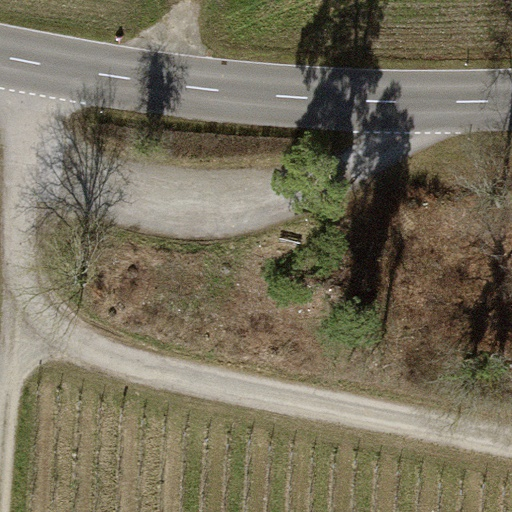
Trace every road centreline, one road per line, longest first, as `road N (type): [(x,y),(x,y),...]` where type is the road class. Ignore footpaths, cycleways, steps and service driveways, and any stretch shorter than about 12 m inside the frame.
road 1 (track): [(16,299),(67,334),(511,429)]
road 2 (tertiary): [(511,100),(296,97),(32,62)]
road 3 (unclassified): [(32,62),(16,299)]
road 4 (track): [(16,299),(0,511)]
